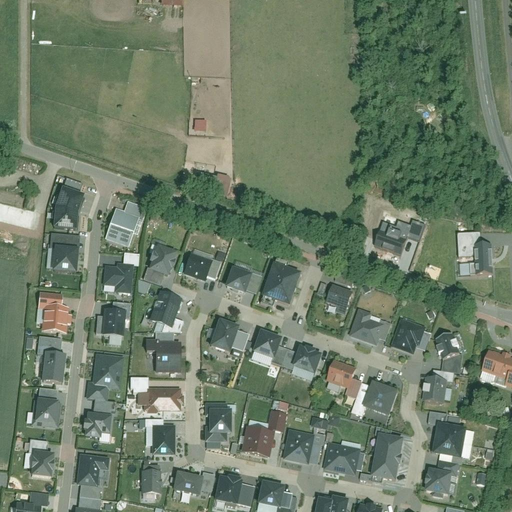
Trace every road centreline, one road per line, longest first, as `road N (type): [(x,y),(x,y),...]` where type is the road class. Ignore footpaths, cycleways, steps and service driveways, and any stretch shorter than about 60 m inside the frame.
road 1 (residential): [(293,330),(207,302),(192,342),(193,457),(310,484)]
road 2 (residential): [(310,484),(408,502),(421,445),(411,414),(418,374),(293,330)]
road 3 (residential): [(112,179),(99,213),(59,511)]
road 4 (residential): [(112,179),(319,253)]
road 5 (residential): [(319,253),(478,308)]
road 6 (tertiary): [(473,0),(499,149)]
